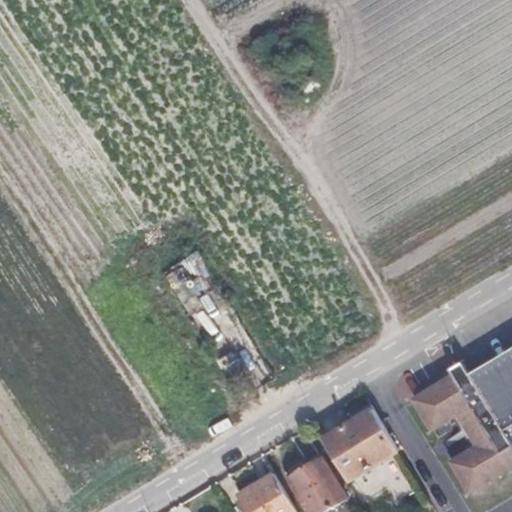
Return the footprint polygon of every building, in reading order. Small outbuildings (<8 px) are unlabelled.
[(511,353),(473,377),(464,362),(451,371),(454,377),(416,400),(434,430),(460,415),(479,447),(454,463),(472,493),(511,468),(511,353)] [(394,441),(375,410),(324,441),(350,483),(401,451),(394,441)] [(309,511),(327,511),(349,499),(325,458),(311,467),(308,461),(299,467),(302,472),(290,479),(309,511)] [(298,511),(276,475),(241,496),(250,511),(298,511)] [(365,498),(369,511),(397,511),(390,490),(365,498)]
